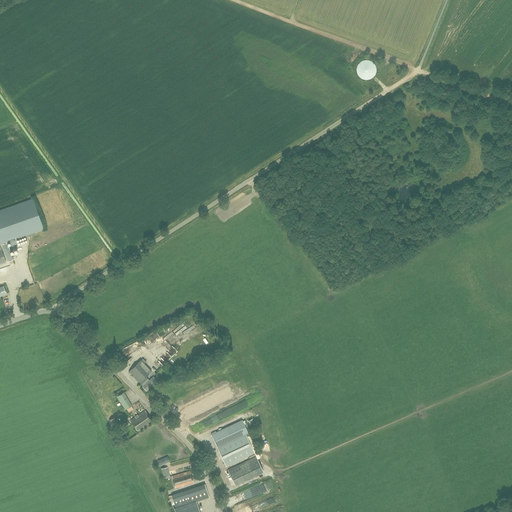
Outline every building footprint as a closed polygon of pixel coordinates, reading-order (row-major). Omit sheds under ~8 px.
[(32,199),(0,210),(0,244),(2,244),(8,262),(13,260),(8,248),(14,246),(14,245),(17,244),(16,239),(43,230),(32,199)] [(154,343),(161,338),(157,331),(150,336),(154,343)] [(147,363),(144,359),(142,361),(141,360),(129,371),(140,383),(143,386),(142,386),(146,391),(158,382),(153,377),(149,380),(146,376),(152,371),(149,369),(150,368),(149,366),(148,367),(145,365),(147,363)] [(125,410),(132,406),(123,393),(117,397),(125,410)] [(137,431),(152,421),(145,410),(130,421),(137,431)] [(226,466),(254,453),(240,422),(211,435),(226,466)] [(159,466),(170,462),(168,457),(158,460),(159,466)] [(235,485),(263,472),(256,457),(228,470),(235,485)] [(164,478),(170,476),(167,467),(161,469),(164,478)] [(175,488),(194,483),(190,471),(172,476),(175,488)] [(205,484),(172,495),(176,508),(174,508),(175,511),(199,511),(196,501),(209,497),(205,484)] [(249,499),(260,493),(258,489),(247,495),(249,499)] [(275,496),(249,506),(251,511),(256,509),(256,510),(259,509),(277,502),(275,496)]
